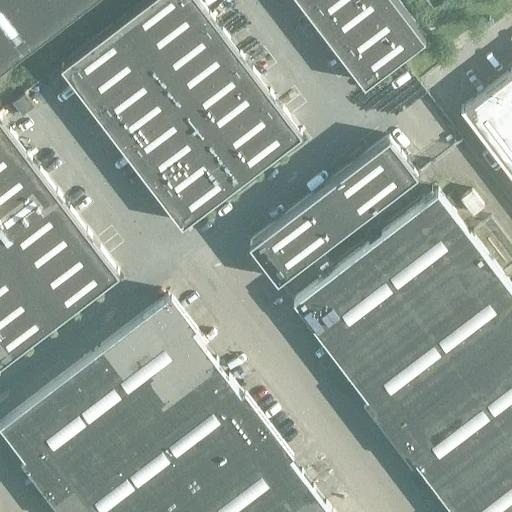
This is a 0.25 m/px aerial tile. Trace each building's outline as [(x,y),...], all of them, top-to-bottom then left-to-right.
[(0,0),(0,63),(82,0),(0,0)] [(184,218),(305,132),(211,0),(147,0),(147,53),(146,53),(146,70),(142,73),(127,73),(132,80),(132,91),(117,90),(113,93),(100,93),(91,81),(91,87),(101,101),(101,102),(146,165),(184,218)] [(335,41),(389,0),(307,0),(305,2),(335,41)] [(366,81),(400,55),(426,35),(414,21),(398,0),(389,0),(335,41),(366,81)] [(511,66),(461,105),(511,171),(511,66)] [(0,172),(29,151),(0,113),(0,172)] [(348,224),(418,171),(390,134),(320,187),(348,224)] [(0,235),(59,190),(29,151),(0,172),(0,235)] [(278,278),(348,224),(320,187),(250,240),(278,278)] [(363,388),(367,394),(372,401),(377,407),(382,413),(392,426),(398,434),(404,442),(416,458),(457,511),(511,511),(511,283),(470,228),(438,187),(293,297),(324,337),(348,369),(349,371),(356,380),(358,382),(363,388)] [(484,203),(472,188),(461,196),(474,212),(484,203)] [(0,236),(29,275),(89,229),(59,190),(0,235),(0,236)] [(120,270),(89,229),(29,275),(60,315),(120,270)] [(0,297),(29,275),(0,236),(0,297)] [(511,255),(498,237),(490,243),(507,264),(511,260),(511,255)] [(0,359),(1,361),(60,315),(29,275),(0,297),(0,359)] [(217,356),(206,341),(168,292),(100,344),(149,408),(217,356)] [(45,487),(149,408),(100,344),(0,420),(0,421),(25,454),(22,456),(45,487)] [(198,472),(266,421),(242,389),(217,356),(149,408),(198,472)] [(246,387),(242,389),(266,421),(269,418),(246,387)] [(412,460),(416,458),(404,442),(398,434),(392,426),(387,420),(382,413),(377,407),(372,401),(367,394),(364,397),(388,429),(412,460)] [(145,511),(198,472),(149,408),(45,487),(63,511),(145,511)] [(269,418),(266,421),(290,453),(294,450),(269,418)] [(279,511),(315,485),(290,453),(266,421),(198,472),(228,511),(279,511)] [(228,511),(198,472),(145,511),(228,511)] [(335,511),(327,500),(315,485),(279,511),(335,511)]
